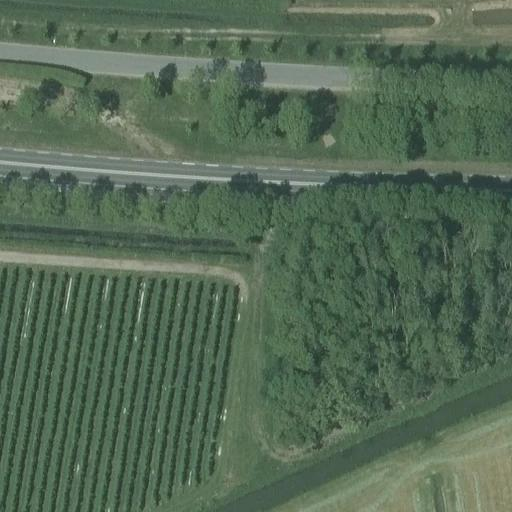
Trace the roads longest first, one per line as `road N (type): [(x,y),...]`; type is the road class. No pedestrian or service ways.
road 1 (unclassified): [(511,84),(246,75),(0,47)]
road 2 (secondary): [(511,192),(0,161)]
